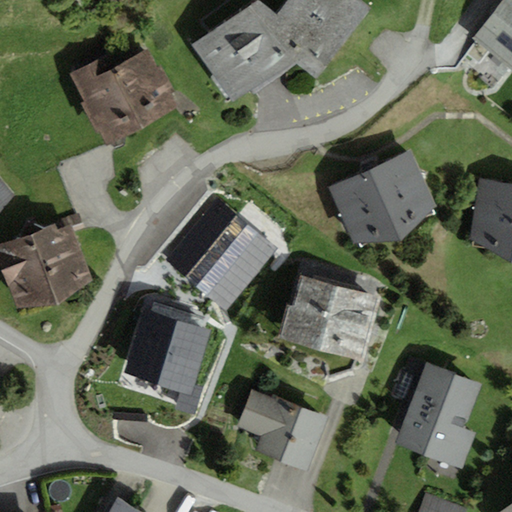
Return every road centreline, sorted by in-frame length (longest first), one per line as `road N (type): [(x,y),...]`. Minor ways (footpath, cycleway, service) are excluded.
road 1 (residential): [(54,449),(54,382),(161,200),(215,158),(308,137),(370,108),(407,64),(421,32)]
road 2 (residential): [(269,511),(157,470),(54,449)]
